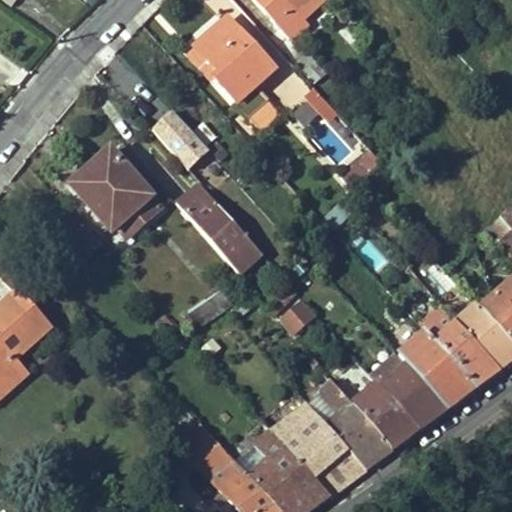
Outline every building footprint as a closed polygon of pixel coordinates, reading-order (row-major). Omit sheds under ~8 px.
[(0,0),(0,2),(9,9),(15,0),(0,0)] [(326,3),(323,0),(252,0),(288,42),(305,27),(301,23),(326,3)] [(236,108),(252,92),(274,73),(226,20),(193,50),(217,77),(212,82),(236,108)] [(217,77),(193,50),(185,58),(209,84),(212,82),(217,77)] [(445,99),(468,79),(445,54),(431,66),(434,70),(425,78),(445,99)] [(307,57),(297,66),(314,86),(324,76),(307,57)] [(335,113),(314,90),(305,99),(326,121),(335,113)] [(267,108),(252,92),(236,108),(251,124),(267,108)] [(369,148),(341,173),(352,186),(381,161),(369,148)] [(149,199),(108,152),(91,167),(93,170),(70,190),(108,234),(149,199)] [(399,169),(389,160),(373,178),(382,187),(399,169)] [(199,187),(175,206),(182,214),(205,194),(199,187)] [(182,214),(238,279),(261,258),(241,235),(205,194),(182,214)] [(511,218),(504,224),(510,233),(500,240),(489,226),(480,232),(493,247),(496,245),(511,263),(511,218)] [(99,247),(79,224),(60,243),(81,264),(99,247)] [(81,264),(60,243),(38,264),(47,273),(59,286),(81,264)] [(407,262),(401,266),(407,271),(412,269),(407,262)] [(511,282),(478,312),(511,347),(511,282)] [(293,338),(318,318),(295,290),(270,311),(293,338)] [(184,314),(195,331),(222,314),(231,308),(220,291),(184,314)] [(0,382),(11,382),(22,372),(13,363),(48,332),(14,294),(0,307),(0,382)] [(511,362),(511,347),(478,312),(475,308),(455,326),(499,373),(511,362)] [(499,373),(455,326),(433,345),(475,391),(499,373)] [(433,345),(424,335),(396,359),(405,369),(446,413),(475,391),(433,345)] [(366,376),(359,369),(356,372),(363,379),(366,376)] [(379,391),(419,433),(446,413),(405,369),(379,391)] [(0,402),(27,378),(22,372),(11,382),(0,382),(0,402)] [(339,417),(326,428),(366,472),(392,453),(350,406),(332,386),(321,394),(339,417)] [(350,406),(392,453),(419,433),(379,391),(375,386),(350,406)] [(306,406),(272,436),(330,499),(340,492),(324,474),(331,469),(347,486),(366,472),(326,428),(306,406)] [(197,425),(186,413),(165,431),(175,443),(197,425)] [(183,455),(206,434),(197,425),(175,443),(174,444),(183,455)] [(95,460),(113,443),(104,433),(85,450),(95,460)] [(312,511),(330,499),(272,436),(270,437),(248,454),(244,449),(238,453),(230,443),(220,450),(233,468),(277,511),(312,511)] [(277,511),(233,468),(220,450),(220,448),(194,468),(208,481),(235,511),(277,511)] [(116,458),(136,477),(145,469),(125,449),(116,458)] [(145,469),(136,477),(141,483),(150,474),(145,469)]
